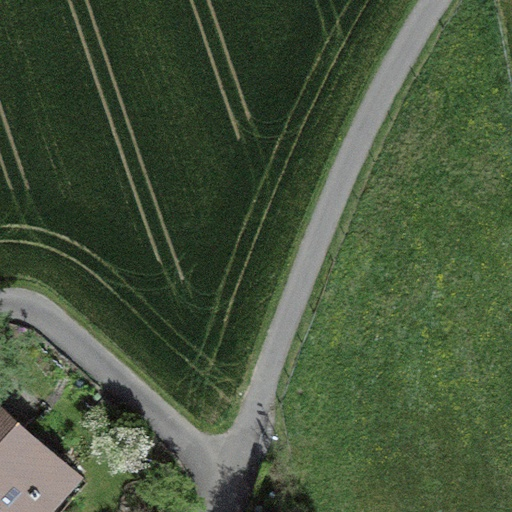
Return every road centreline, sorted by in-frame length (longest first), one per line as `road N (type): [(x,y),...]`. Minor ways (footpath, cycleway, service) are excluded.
road 1 (unclassified): [(435,0),(297,292),(227,471)]
road 2 (residential): [(0,315),(34,314),(54,326),(227,471)]
